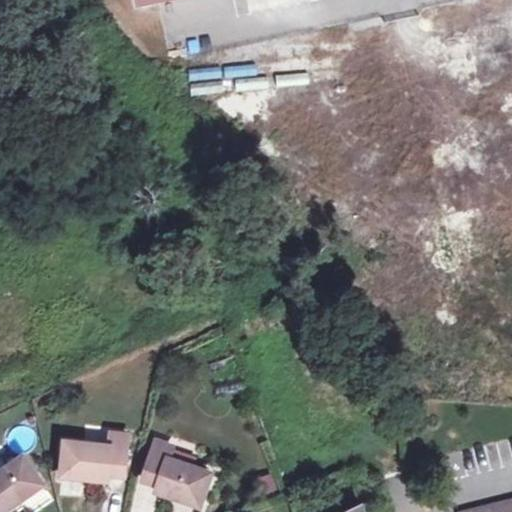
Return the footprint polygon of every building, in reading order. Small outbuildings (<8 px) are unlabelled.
[(245,0),(246,8),(303,0),(245,0)] [(196,245),(217,234),(204,208),(183,218),(196,245)] [(224,321),(271,301),(261,277),(214,296),(223,321),(224,321)] [(284,334),(271,301),(224,321),(223,321),(235,353),(284,334)] [(102,473),(108,474),(125,477),(130,435),(111,433),(109,447),(66,442),(61,477),(100,482),(102,473)] [(168,489),(165,496),(203,509),(214,477),(171,462),(176,449),(159,442),(145,480),(160,486),(168,489)] [(9,501),(13,507),(45,484),(25,456),(0,474),(0,506),(1,506),(9,501)] [(107,483),(108,474),(102,473),(100,482),(107,483)] [(158,494),(165,496),(168,489),(160,486),(158,494)] [(5,511),(13,507),(9,501),(1,506),(5,511)] [(511,511),(511,502),(471,511),(511,511)]
